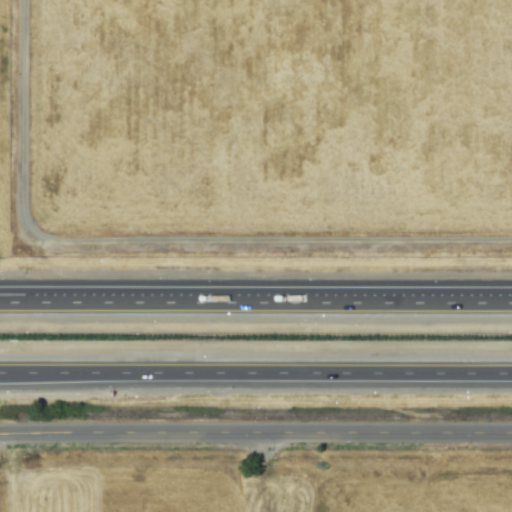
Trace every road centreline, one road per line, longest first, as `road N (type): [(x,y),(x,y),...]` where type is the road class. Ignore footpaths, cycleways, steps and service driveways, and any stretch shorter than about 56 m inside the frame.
road 1 (tertiary): [(0,434),(511,433)]
road 2 (motorway): [(0,374),(511,374)]
road 3 (motorway): [(511,303),(91,304)]
